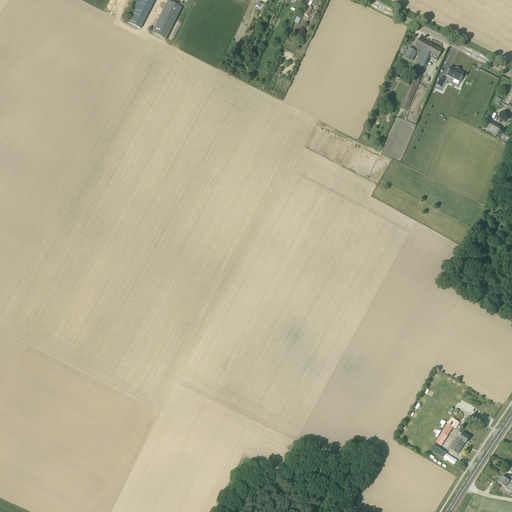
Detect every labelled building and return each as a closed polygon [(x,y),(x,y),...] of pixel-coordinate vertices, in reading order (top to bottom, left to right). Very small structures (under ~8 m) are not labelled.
[(140,29),(155,0),(137,0),(126,22),(140,29)] [(152,33),(165,40),(182,8),(168,1),(152,33)] [(258,2),(255,6),(261,10),(264,5),(258,2)] [(312,9),(308,7),(306,10),(303,15),(308,17),(309,15),(312,9)] [(416,53),(421,55),(427,44),(419,39),(416,45),(413,51),(409,48),(404,57),(412,61),(416,53)] [(427,44),(421,55),(420,57),(426,60),(428,57),(436,61),(442,51),(427,44)] [(451,67),(446,76),(455,80),(456,78),(460,80),(461,80),(462,81),(464,77),(463,76),(464,74),(459,71),(460,71),(455,68),(455,69),(451,67)] [(419,84),(418,83),(410,80),(400,104),(409,108),(419,84)] [(496,96),(493,102),(499,105),(502,99),(496,96)] [(491,123),(487,130),(497,135),(501,128),(491,123)] [(453,428),(455,430),(459,423),(452,418),(448,425),(453,428)] [(453,428),(448,425),(447,424),(441,434),(447,437),(453,428)] [(465,444),(469,438),(459,431),(455,437),(457,439),(450,450),(457,455),(465,444)] [(453,465),(456,460),(432,445),(429,449),(453,465)] [(507,479),(503,477),(498,483),(509,489),(508,491),(511,493),(511,492),(511,483),(511,481),(511,477),(509,476),(507,479)]
